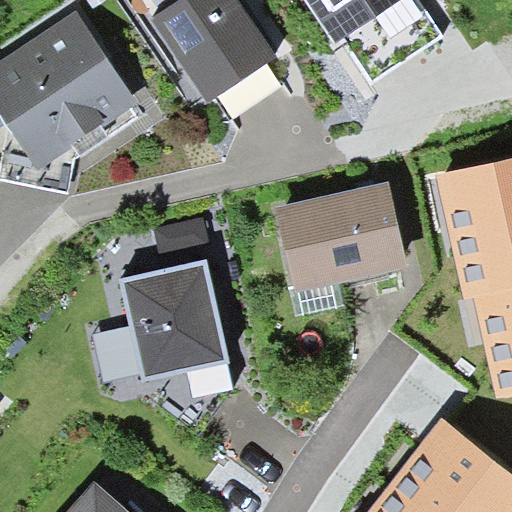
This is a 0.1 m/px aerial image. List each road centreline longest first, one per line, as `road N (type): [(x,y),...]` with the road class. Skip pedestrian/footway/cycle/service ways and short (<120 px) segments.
road 1 (residential): [(310,154),(72,210),(0,290)]
road 2 (residential): [(396,354),(280,511)]
